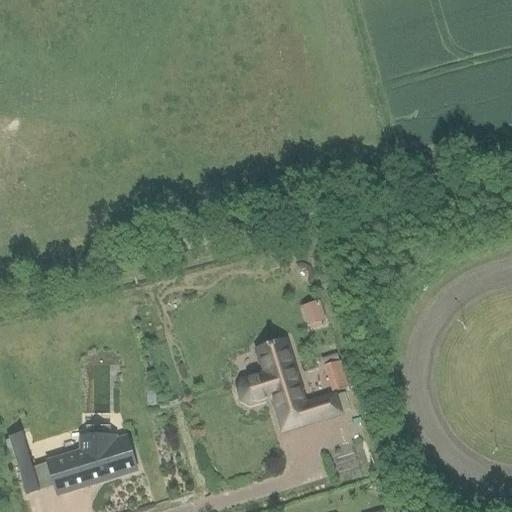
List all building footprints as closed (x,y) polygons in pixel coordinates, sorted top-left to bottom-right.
[(305,406),(286,343),(259,351),(266,375),(244,382),(240,390),(243,401),(251,405),(275,398),(284,430),(340,413),(335,397),(305,406)] [(331,389),(350,386),(345,359),(326,363),(331,389)] [(347,394),(340,396),(345,412),(352,410),(347,394)] [(81,450),(49,460),(61,494),(139,469),(128,434),(118,438),(118,435),(81,435),(81,450)] [(21,435),(9,439),(26,493),(38,489),(21,435)]
